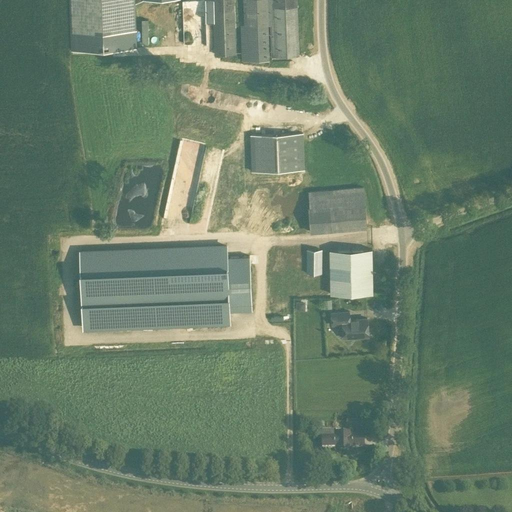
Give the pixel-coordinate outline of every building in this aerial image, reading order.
[(134,0),(70,0),(72,50),(97,49),(97,52),(102,52),(102,49),(136,48),(134,0)] [(234,0),(243,0),(244,26),(245,61),(270,60),(268,25),(271,25),(272,56),(299,56),(299,53),(297,0),(212,0),(213,0),(215,54),(236,54),(234,0)] [(302,133),(251,135),(252,170),(304,168),(302,133)] [(343,190),(329,191),(332,229),(346,228),(343,190)] [(252,310),(249,256),(227,257),(226,246),(80,252),(83,327),(230,321),(229,311),(252,310)] [(373,291),(373,249),(331,249),(331,293),(373,293),(373,291)] [(307,250),(307,273),(321,272),(321,250),(307,250)] [(332,324),(342,323),(343,337),(368,336),(367,318),(349,319),(349,311),(331,312),(332,324)] [(352,450),(352,448),(364,448),(364,436),(352,436),(352,434),(335,434),(335,430),(324,431),(324,437),(322,437),(323,449),(340,448),(340,451),(352,450)]
